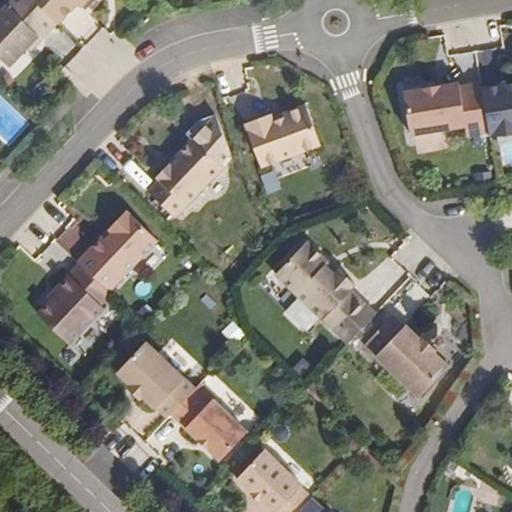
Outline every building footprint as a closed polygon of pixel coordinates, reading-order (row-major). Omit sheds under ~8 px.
[(0,51),(10,61),(59,24),(35,0),(6,0),(0,6),(0,51)] [(33,0),(59,24),(78,4),(82,7),(88,0),(33,0)] [(460,84),(404,94),(411,136),(466,128),(467,137),(489,132),(481,83),(460,87),(460,84)] [(511,83),(482,88),(491,137),(511,134),(511,83)] [(272,115),(246,124),(262,167),(321,145),(306,105),(283,114),(285,117),(274,121),(273,118),(272,115)] [(223,167),(193,138),(176,156),(179,158),(171,166),(169,164),(157,177),(160,180),(148,191),(176,217),(223,167)] [(179,158),(176,156),(169,164),(171,166),(179,158)] [(132,159),(124,168),(146,187),(154,178),(132,159)] [(270,193),(284,188),(278,170),(264,174),(270,193)] [(102,237),(78,262),(80,264),(109,292),(157,241),(126,211),(109,229),(113,233),(106,240),(102,237)] [(74,222),(55,239),(75,261),(94,244),(74,222)] [(113,233),(109,229),(102,237),(106,240),(113,233)] [(276,275),(349,343),(377,314),(351,289),(355,284),(340,270),(339,271),(329,262),(329,255),(315,241),(308,242),(276,275)] [(109,292),(80,264),(57,288),(60,291),(52,299),(38,314),(70,344),(104,308),(101,305),(111,294),(109,292)] [(60,291),(57,288),(49,296),(52,299),(60,291)] [(392,316),(365,345),(420,397),(449,367),(433,351),(435,350),(422,337),(420,339),(405,325),(404,327),(392,316)] [(234,319),(224,331),(238,343),(248,332),(234,319)] [(172,413),(194,390),(145,344),(117,374),(129,386),(127,388),(139,400),(142,398),(154,410),(156,409),(167,419),(172,413)] [(194,390),(172,413),(200,440),(202,438),(209,445),(207,447),(221,460),(254,425),(220,392),(214,398),(200,384),(194,390)] [(202,438),(200,440),(207,447),(209,445),(202,438)] [(299,511),(312,498),(301,488),(303,486),(265,450),(237,479),(271,511),(299,511)] [(448,511),(467,511),(470,501),(452,496),(448,511)] [(326,511),(312,498),(299,511),(326,511)]
